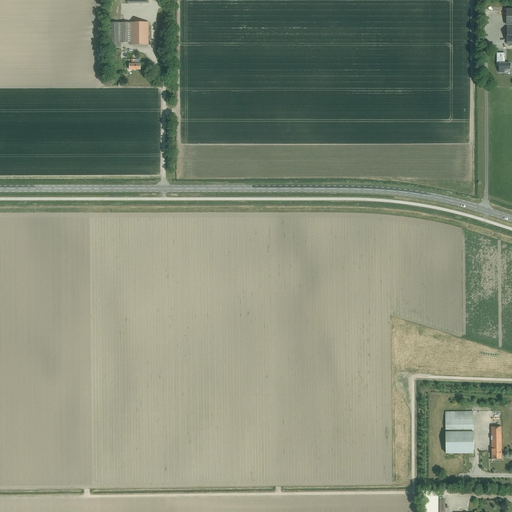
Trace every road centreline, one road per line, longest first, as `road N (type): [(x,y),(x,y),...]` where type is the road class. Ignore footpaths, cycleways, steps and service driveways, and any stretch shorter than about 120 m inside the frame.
road 1 (secondary): [(511,218),(363,189),(0,188)]
road 2 (unknown): [(485,210),(485,43),(501,22)]
